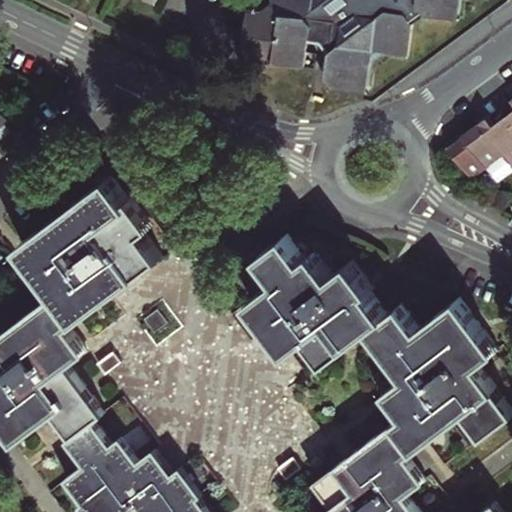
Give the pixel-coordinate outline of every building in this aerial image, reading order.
[(274,0),(275,2),(267,10),(261,9),(260,7),(253,6),(245,58),(308,66),(312,42),(332,45),(327,77),(336,89),(367,93),(371,65),(387,53),(411,56),(415,24),(426,16),(460,21),(463,0),(274,0)] [(0,146),(9,139),(22,130),(0,100),(0,146)] [(491,117),(484,122),(466,136),(467,138),(453,148),(476,178),(505,156),(511,163),(511,120),(508,116),(497,124),(491,117)] [(212,511),(200,496),(204,492),(184,466),(176,472),(157,448),(142,460),(123,436),(114,443),(95,418),(105,410),(70,362),(89,348),(71,324),(77,319),(163,254),(145,231),(155,223),(135,196),(130,199),(113,176),(25,243),(59,290),(54,294),(0,335),(0,415),(18,440),(57,409),(75,433),(70,438),(87,463),(69,477),(86,501),(84,504),(90,511),(212,511)] [(423,511),(409,493),(414,489),(428,478),(410,455),(453,421),(468,411),(486,435),(511,415),(511,408),(481,364),(500,350),(461,299),(421,329),(403,305),(390,314),(371,291),(375,288),(354,261),(336,275),(318,252),(308,258),(290,235),(264,254),(282,278),(253,299),(273,325),(292,350),(312,336),(329,360),(373,327),(409,376),(390,389),(409,414),(319,481),(336,505),(327,511),(505,511),(498,502),(485,511),(423,511)] [(169,320),(160,308),(148,317),(157,330),(169,320)] [(122,359),(116,351),(101,362),(108,370),(122,359)] [(299,462),(295,456),(281,467),(289,476),(302,466),(299,462)]
